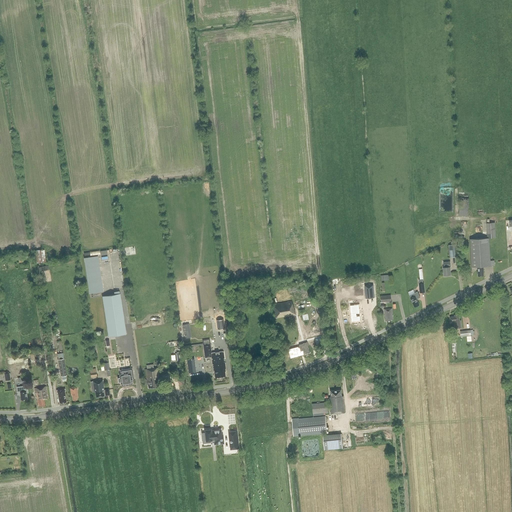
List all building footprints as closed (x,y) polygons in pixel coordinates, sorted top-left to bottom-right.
[(460,216),(470,215),(469,197),(459,198),(460,216)] [(490,223),(490,220),(486,220),(487,238),(470,239),(472,267),(478,267),(478,276),(484,276),(483,267),(495,266),(494,261),(491,261),(489,238),(496,238),(495,223),(490,223)] [(450,258),(459,257),(458,245),(448,246),(450,258)] [(36,263),(46,261),(45,249),(35,251),(36,263)] [(90,294),(104,292),(99,255),(85,257),(90,294)] [(373,284),(365,285),(366,298),(374,297),(373,284)] [(415,307),(419,305),(417,299),(420,298),(418,292),(410,296),(411,298),(415,307)] [(108,337),(127,334),(121,293),(102,296),(108,337)] [(276,317),(296,314),(293,301),(274,304),(276,317)] [(354,305),(350,305),(350,309),(352,321),(361,321),(359,309),(360,309),(360,304),(354,305)] [(393,319),(392,312),(392,309),(384,309),(385,316),(386,320),(387,320),(387,321),(391,321),(391,320),(393,319)] [(460,320),(459,314),(454,315),(454,316),(450,317),(450,322),(453,321),(454,329),(462,328),(461,320),(460,320)] [(223,320),(217,320),(218,329),(225,328),(223,320)] [(209,339),(203,340),(203,345),(205,358),(212,357),(213,370),(214,370),(215,378),(225,376),(225,372),(225,369),(226,369),(223,351),(211,353),(210,344),(209,339)] [(291,358),(310,353),(307,342),(303,344),(304,345),(289,350),(291,358)] [(67,376),(64,358),(57,359),(59,367),(61,377),(67,376)] [(194,358),(187,359),(189,373),(196,372),(194,358)] [(154,368),(153,364),(147,365),(147,369),(145,370),(147,379),(146,379),(146,385),(148,385),(148,388),(157,387),(156,381),(160,380),(158,368),(154,368)] [(120,378),(118,378),(118,383),(121,382),(121,385),(122,386),(126,385),(128,385),(132,384),(132,383),(132,378),(133,377),(132,368),(127,369),(127,373),(120,374),(120,375),(120,378)] [(105,390),(104,390),(102,380),(91,382),(92,392),(95,392),(96,397),(110,395),(109,390),(105,391),(105,390)] [(27,399),(26,393),(28,393),(27,386),(23,386),(17,387),(18,394),(20,394),(21,400),(27,399)] [(45,406),(44,399),(48,399),(46,386),(35,388),(38,405),(39,405),(40,407),(45,406)] [(78,398),(76,387),(70,388),(71,395),(72,395),(73,401),(77,400),(77,398),(78,398)] [(66,391),(65,389),(56,390),(57,393),(58,392),(60,403),(66,402),(65,391),(66,391)] [(342,396),(341,390),(331,391),(331,397),(330,397),(330,404),(327,404),(327,402),(312,404),(313,416),(325,414),(325,413),(328,412),(328,409),(331,409),(331,414),(345,413),(343,396),(342,396)] [(223,403),(223,419),(232,418),(231,408),(229,408),(229,403),(223,403)] [(327,433),(325,417),(299,419),(299,418),(292,419),(293,436),(327,433)] [(206,435),(203,435),(202,435),(203,440),(206,440),(206,441),(210,441),(212,441),(215,440),(215,444),(220,444),(223,443),(223,441),(222,435),(221,435),(221,430),(214,431),(211,431),(211,430),(211,429),(205,430),(205,433),(206,435)] [(238,448),(237,432),(229,432),(231,449),(238,448)] [(324,450),(342,449),(341,434),(323,435),(324,450)]
